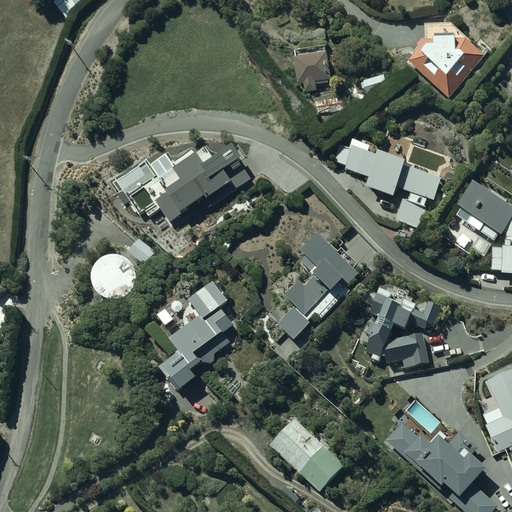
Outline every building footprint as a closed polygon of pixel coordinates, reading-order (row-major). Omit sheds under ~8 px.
[(87,0),(58,0),(55,3),(67,17),(87,0)] [(451,29),(424,31),(425,46),(417,54),(419,56),(409,66),(449,101),(484,65),(482,62),(488,56),(478,46),(475,50),(451,29)] [(310,63),(295,65),(299,89),(304,88),(305,96),(317,94),(316,89),(324,88),(324,86),(332,84),(329,61),(326,61),(326,58),(310,61),(310,63)] [(367,97),(368,100),(389,94),(385,82),(376,85),(375,83),(364,86),(365,88),(362,89),(365,98),(367,97)] [(347,103),(317,105),(318,116),(347,114),(347,103)] [(157,175),(146,182),(172,220),(185,211),(183,208),(203,195),(210,206),(252,178),(238,157),(244,153),(236,140),(214,154),(208,144),(195,153),(193,149),(156,173),(157,175)] [(434,207),(441,186),(368,159),(371,153),(354,147),(350,157),(340,153),(335,166),(347,171),(346,173),(372,183),(368,195),(395,205),(399,193),(410,197),(406,208),(402,207),(397,222),(420,231),(426,214),(423,213),(426,204),(434,207)] [(511,219),(472,193),(458,215),(460,216),(457,221),(482,237),(472,252),(475,254),(473,257),(478,260),(480,257),(484,260),(494,246),(495,246),(498,241),(502,243),(504,240),(506,241),(505,258),(493,257),(492,277),(502,277),(502,280),(511,280),(511,219)] [(359,275),(319,234),(302,251),(308,256),(302,262),(316,276),(304,288),(299,283),(286,298),(296,308),(278,327),(294,341),(310,324),(309,323),(316,315),(322,320),(343,298),(343,299),(351,292),(346,287),(359,275)] [(141,237),(130,251),(147,263),(157,250),(141,237)] [(128,294),(134,289),(137,282),(138,274),(137,267),(133,261),(128,256),(122,253),(115,252),(108,254),(101,257),(96,263),(93,270),(92,277),(94,285),(99,291),(105,296),(113,298),(121,297),(128,294)] [(230,300),(215,280),(192,297),(194,300),(193,301),(192,302),(191,302),(191,303),(190,303),(190,304),(189,305),(188,306),(188,307),(187,308),(187,309),(187,310),(186,310),(186,311),(186,312),(186,313),(186,314),(185,315),(185,316),(185,317),(185,318),(185,319),(185,320),(185,321),(186,321),(186,322),(186,323),(186,324),(186,325),(172,335),(182,348),(161,364),(177,386),(181,383),(183,386),(199,374),(194,368),(205,360),(213,362),(216,360),(216,353),(231,341),(225,332),(236,323),(221,306),(230,300)] [(362,345),(368,347),(365,352),(373,355),(371,360),(379,363),(382,355),(387,357),(387,364),(403,361),(405,370),(430,365),(424,334),(392,340),(389,339),(396,323),(407,327),(405,330),(408,331),(411,324),(425,330),(433,328),(442,306),(430,301),(425,314),(415,310),(417,305),(411,303),(413,300),(408,298),(410,292),(396,286),(394,292),(388,290),(388,291),(380,288),(377,296),(368,293),(363,304),(372,308),(370,314),(375,316),(368,333),(373,334),(371,339),(365,337),(362,345)] [(488,423),(489,425),(499,451),(511,446),(511,368),(489,379),(504,416),(488,423)] [(297,417),(271,443),(321,490),(346,463),(297,417)] [(436,489),(452,504),(461,511),(496,511),(498,510),(473,486),(488,469),(473,456),(478,450),(460,434),(450,445),(440,437),(432,446),(421,437),(418,440),(402,426),(386,444),(436,489)]
